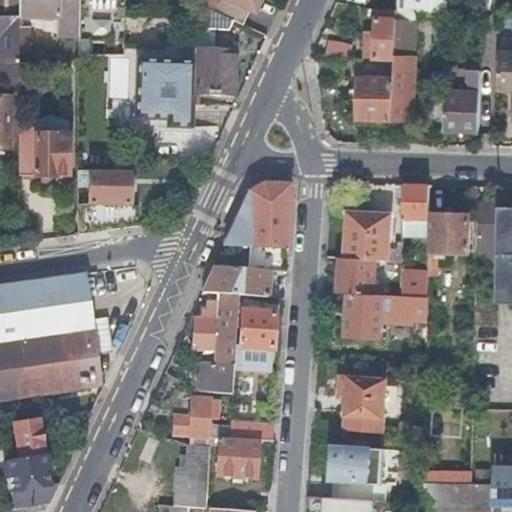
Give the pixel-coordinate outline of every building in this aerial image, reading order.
[(17,17),(77,18),(77,0),(17,0),(17,5),(17,16),(17,17)] [(77,55),(122,55),(122,0),(77,0),(77,18),(77,55)] [(231,21),(241,25),(252,0),(194,0),(194,5),(231,21)] [(392,119),(392,127),(400,128),(400,119),(412,120),(415,21),(446,22),(447,0),(396,0),(396,10),(394,58),(394,78),(392,119)] [(0,16),(17,16),(17,5),(0,5),(0,16)] [(194,5),(194,29),(228,30),(228,28),(231,21),(194,5)] [(374,58),(394,58),(396,10),(376,9),(375,32),(374,58)] [(17,27),(17,17),(17,16),(0,16),(0,15),(0,84),(9,84),(9,99),(0,98),(0,145),(7,145),(8,134),(17,135),(17,64),(17,41),(17,27)] [(28,27),(17,27),(17,41),(28,41),(28,27)] [(228,30),(194,29),(193,50),(227,51),(228,30)] [(364,57),(374,58),(375,32),(365,32),(364,57)] [(28,41),(17,41),(17,64),(28,64),(28,41)] [(322,54),(338,56),(340,42),(324,41),(322,54)] [(193,61),(192,94),(230,94),(232,51),(227,51),(193,50),(193,61)] [(511,51),(498,51),(497,91),(511,91),(511,101),(511,102),(511,121),(511,51)] [(191,130),(192,94),(193,61),(136,60),(135,119),(156,120),(156,130),(191,130)] [(313,62),(316,75),(344,76),(344,63),(313,62)] [(445,92),(444,129),(478,130),(480,72),(473,72),(472,88),(473,88),(473,92),(445,92)] [(357,118),(392,119),(394,78),(359,77),(357,118)] [(54,175),(66,175),(66,122),(34,122),(34,135),(17,135),(17,176),(54,176),(54,175)] [(128,172),(76,170),(76,186),(86,186),(86,203),(113,205),(128,205),(128,172)] [(210,361),(230,362),(234,294),(264,297),(265,270),(281,271),(283,257),(283,247),(287,183),(260,182),(245,191),(220,244),(245,245),(244,267),(210,265),(198,292),(213,293),(213,304),(212,319),(210,349),(210,361)] [(404,183),(395,182),(394,200),(404,201),(404,183)] [(404,183),(404,201),(403,234),(429,235),(429,211),(430,183),(404,183)] [(497,255),(498,205),(498,185),(483,185),(482,201),(481,201),(480,255),(490,255),(497,255)] [(113,229),(113,205),(86,203),(76,203),(76,234),(113,229)] [(113,205),(113,229),(135,226),(135,205),(128,205),(113,205)] [(496,300),(511,299),(511,205),(498,205),(497,255),(497,270),(496,300)] [(348,210),(345,256),(376,257),(402,258),(402,240),(395,239),(389,239),(391,213),(348,210)] [(428,270),(428,273),(437,273),(437,251),(468,252),(468,212),(429,211),(429,235),(428,270)] [(339,255),(337,290),(347,290),(374,292),(376,257),(345,256),(339,255)] [(489,270),(497,270),(497,255),(490,255),(489,270)] [(401,293),(428,295),(428,273),(428,270),(402,269),(401,293)] [(0,398),(98,384),(93,353),(88,319),(81,273),(0,285),(0,398)] [(374,292),(347,290),(344,334),(381,336),(383,292),(374,292)] [(413,318),(427,318),(428,295),(401,293),(390,293),(389,318),(387,318),(387,321),(413,322),(413,318)] [(190,348),(210,349),(212,319),(213,304),(202,304),(201,318),(191,318),(190,348)] [(238,310),(236,346),(269,348),(271,312),(238,310)] [(496,324),(496,313),(474,313),(474,324),(496,324)] [(104,317),(88,319),(93,353),(109,351),(104,317)] [(186,360),(185,371),(207,372),(208,365),(210,365),(210,361),(186,360)] [(184,389),(228,392),(230,362),(210,361),(210,365),(208,365),(207,372),(185,371),(184,389)] [(346,395),(344,428),(382,431),(385,378),(338,375),(337,394),(346,395)] [(186,435),(206,436),(208,417),(212,417),(213,399),(188,398),(187,416),(171,415),(170,434),(186,435)] [(17,458),(17,459),(41,455),(35,419),(11,423),(17,458)] [(229,421),(228,437),(254,439),(269,440),(270,423),(229,421)] [(206,436),(186,435),(185,443),(206,444),(206,441),(206,436)] [(254,439),(228,437),(206,436),(206,441),(216,442),(214,474),(252,477),(254,439)] [(202,507),(206,444),(185,443),(184,443),(184,455),(178,454),(178,467),(174,467),(172,505),(179,505),(202,507)] [(332,495),(370,498),(384,499),(384,496),(385,481),(379,480),(381,446),(330,443),(328,478),(333,478),(332,491),(333,491),(332,495)] [(0,460),(1,460),(8,459),(6,447),(0,447),(0,460)] [(11,508),(47,502),(55,484),(46,485),(44,470),(47,469),(44,455),(41,455),(17,459),(17,458),(8,459),(1,460),(0,460),(3,477),(8,476),(11,491),(8,491),(11,508)] [(511,465),(494,465),(493,481),(493,500),(506,500),(506,505),(511,504),(511,465)] [(424,479),(472,481),(472,470),(424,469),(424,479)] [(492,511),(493,500),(493,481),(472,481),(424,479),(423,511),(492,511)] [(327,511),(329,495),(307,493),(305,511),(327,511)] [(369,511),(370,498),(332,495),(329,495),(327,511),(369,511)]
